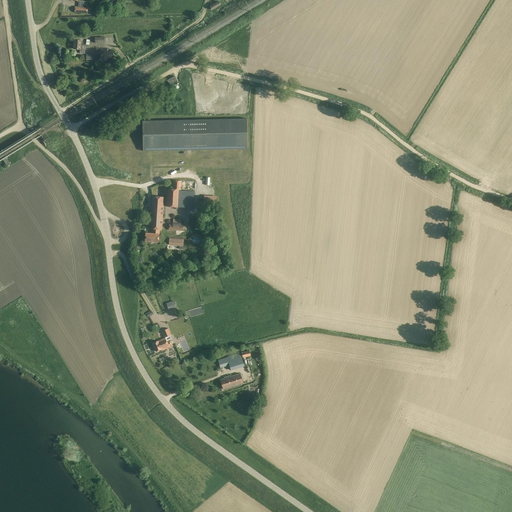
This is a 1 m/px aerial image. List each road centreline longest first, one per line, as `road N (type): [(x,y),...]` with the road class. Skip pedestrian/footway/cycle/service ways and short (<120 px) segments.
road 1 (tertiary): [(308,511),(170,409),(134,356),(114,295),(103,210),(40,75),(28,0)]
road 2 (track): [(511,203),(433,166),(362,111),(189,64),(71,129)]
road 3 (unknown): [(59,109),(200,17)]
road 4 (unknown): [(93,182),(193,178),(194,207),(172,213)]
road 5 (track): [(107,238),(72,174),(21,123)]
road 6 (track): [(21,123),(6,0)]
